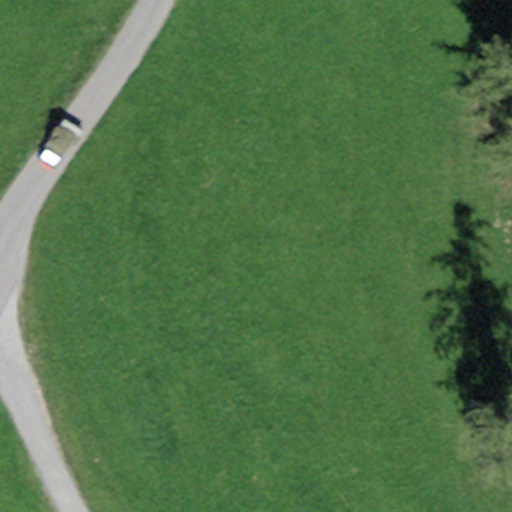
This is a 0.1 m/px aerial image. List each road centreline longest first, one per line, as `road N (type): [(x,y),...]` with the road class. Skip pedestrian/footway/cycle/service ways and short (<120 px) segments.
road 1 (track): [(0,246),(152,0)]
road 2 (track): [(0,334),(76,511)]
